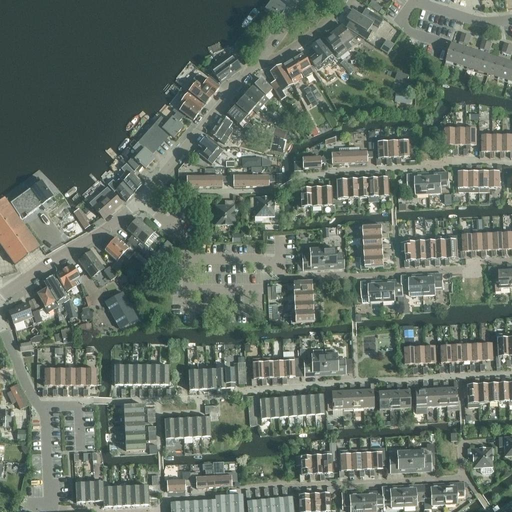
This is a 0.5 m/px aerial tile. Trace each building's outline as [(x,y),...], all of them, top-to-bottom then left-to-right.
[(268,11),(277,19),(284,10),(271,0),(264,8),(268,11)] [(349,23),(346,28),(348,29),(358,36),(367,41),(372,32),(369,30),(372,25),(378,28),(383,21),(365,9),(361,16),(352,11),(345,21),(349,23)] [(342,26),(333,33),(347,51),(352,48),(348,44),(353,40),(358,36),(348,29),(346,31),(342,26)] [(395,32),(392,37),(390,40),(395,43),(400,35),(395,32)] [(347,51),(333,33),(324,40),(338,59),(347,51)] [(335,60),(332,56),(320,41),(309,49),(315,56),(309,60),(318,71),(323,67),(324,68),(335,60)] [(393,47),(385,42),(380,50),(388,55),(393,47)] [(457,65),(463,48),(452,45),(447,62),(457,65)] [(463,48),(457,65),(468,69),(473,51),(463,48)] [(473,51),(468,69),(478,72),(483,55),(473,51)] [(293,60),(304,78),(313,73),(310,68),(311,68),(303,54),(302,54),(301,55),(300,55),(298,56),(297,57),(293,60)] [(494,58),(483,55),(478,72),(488,75),(494,58)] [(221,84),(241,70),(240,68),(241,67),(238,64),(238,65),(232,56),(212,71),(221,84)] [(504,61),(494,58),(488,75),(499,78),(504,61)] [(283,65),(282,66),(290,80),(293,85),(299,81),(302,78),(292,60),(288,63),(286,63),(284,64),(283,65)] [(340,64),(349,76),(354,72),(344,60),(340,64)] [(511,71),(511,63),(504,61),(499,78),(509,82),(511,71)] [(290,80),(282,66),(281,66),(269,73),(274,82),(270,85),(280,101),(285,98),(281,91),(293,84),(290,80)] [(395,78),(408,82),(410,75),(397,71),(395,78)] [(220,88),(208,79),(205,84),(201,81),(202,79),(197,75),(190,84),(193,87),(189,92),(205,106),(213,96),(220,88)] [(254,85),(265,97),(272,103),(275,100),(269,93),(272,91),(261,79),(254,85)] [(326,79),(325,79),(320,82),(325,92),(331,88),(326,79)] [(303,90),(309,99),(314,97),(308,87),(303,90)] [(252,88),(244,98),(259,111),(267,102),(252,88)] [(395,103),(408,103),(409,94),(396,93),(395,103)] [(180,111),(193,121),(204,107),(187,94),(183,100),(181,103),(184,105),(180,111)] [(244,98),(236,107),(251,120),(259,111),(244,98)] [(251,120),(236,107),(228,116),(239,126),(245,120),(248,123),(251,120)] [(258,116),(268,121),(269,117),(260,113),(258,116)] [(167,124),(161,118),(157,123),(168,134),(173,138),(182,129),(176,123),(179,119),(175,115),(167,124)] [(316,129),(309,116),(304,118),(311,132),(316,129)] [(222,117),(215,126),(230,136),(233,132),(229,130),(232,124),(222,117)] [(157,123),(138,145),(149,155),(168,134),(157,123)] [(260,131),(268,134),(269,132),(272,132),(273,129),(262,125),(260,131)] [(230,136),(215,126),(209,135),(220,142),(224,136),(228,139),(230,136)] [(456,146),(456,130),(445,130),(445,146),(456,146)] [(466,130),(456,130),(456,146),(466,146),(466,130)] [(477,130),(466,130),(466,146),(477,146),(477,130)] [(229,141),(235,144),(238,140),(233,136),(229,141)] [(511,136),(503,137),(503,153),(501,153),(501,160),(505,160),(505,153),(511,153),(511,136)] [(493,153),(492,137),(482,137),(482,153),(480,153),(480,160),(485,160),(484,153),(490,153),(493,153)] [(503,137),(492,137),(493,153),(490,153),(490,160),(495,160),(495,153),(501,153),(503,153),(503,137)] [(198,147),(203,150),(199,155),(212,166),(223,152),(205,138),(198,147)] [(408,142),(398,142),(398,159),(396,159),(397,165),(401,165),(401,159),(409,158),(409,154),(413,154),(412,148),(413,148),(412,139),(408,139),(408,142)] [(398,142),(387,143),(388,159),(386,159),(386,166),(391,166),(390,159),(396,159),(398,159),(398,142)] [(388,159),(387,143),(377,143),(378,159),(376,159),(376,166),(381,166),(380,160),(386,159),(388,159)] [(135,160),(146,169),(155,159),(149,155),(138,145),(133,150),(139,155),(135,160)] [(326,155),(326,158),(326,161),(332,160),(332,166),(349,165),(349,149),(339,150),(339,154),(326,155)] [(359,149),(349,149),(349,165),(367,164),(367,159),(373,158),(372,152),(359,153),(359,149)] [(242,161),(242,168),(260,167),(261,167),(261,166),(260,158),(244,159),(242,159),(242,161)] [(326,164),(326,161),(326,158),(302,159),(303,170),(321,169),(321,164),(326,164)] [(270,161),(262,159),(262,167),(270,167),(270,161)] [(122,169),(126,173),(119,179),(134,194),(141,186),(142,186),(133,176),(135,174),(126,165),(122,169)] [(469,173),(471,173),(471,167),(467,167),(467,173),(459,173),(459,194),(469,194),(469,173)] [(477,173),(471,173),(469,173),(469,194),(479,194),(479,173),(482,173),(481,167),(477,167),(477,173)] [(487,173),(482,173),(479,173),(479,194),(490,194),(490,189),(490,173),(492,173),(492,167),(487,167),(487,173)] [(498,173),(492,173),(490,173),(490,189),(500,189),(500,173),(502,173),(502,167),(498,167),(498,173)] [(228,170),(228,177),(228,183),(233,183),(233,188),(251,188),(251,177),(233,177),(233,170),(228,170)] [(375,180),(369,180),(367,180),(368,199),(378,198),(377,180),(379,180),(379,173),(375,173),(375,180)] [(385,179),(379,180),(377,180),(378,198),(389,198),(388,180),(390,180),(389,173),(385,173),(385,179)] [(355,181),(349,181),(347,181),(348,200),(358,199),(357,181),(359,181),(359,174),(355,174),(355,181)] [(365,180),(359,181),(357,181),(358,199),(368,199),(367,180),(369,180),(369,174),(365,174),(365,180)] [(448,174),(428,175),(429,196),(442,195),(442,190),(449,190),(448,174)] [(347,181),(349,181),(349,175),(344,175),(345,181),(336,182),(337,200),(348,200),(347,181)] [(429,196),(428,175),(408,176),(409,192),(417,191),(417,196),(429,196)] [(204,189),(204,177),(181,177),(181,183),(187,183),(187,189),(204,189)] [(228,177),(204,177),(204,189),(222,189),(222,183),(228,183),(228,177)] [(274,177),(251,177),(251,188),(269,188),(269,183),(274,183),(274,177)] [(115,183),(113,181),(108,186),(114,193),(116,191),(126,202),(134,194),(119,179),(115,183)] [(21,221),(53,199),(41,182),(10,204),(21,221)] [(329,189),(323,189),(321,189),(322,208),(332,207),(332,189),(333,189),(333,182),(329,182),(329,189)] [(311,190),(313,190),(313,183),(308,183),(309,190),(300,190),(300,200),(296,200),(297,209),(312,208),(311,190)] [(319,189),(313,190),(311,190),(312,208),(322,208),(321,189),(323,189),(323,183),(318,183),(319,189)] [(111,192),(94,208),(104,220),(121,204),(111,192)] [(250,198),(250,208),(255,208),(255,218),(274,218),(274,198),(250,198)] [(0,202),(0,245),(15,266),(40,248),(4,199),(0,202)] [(215,207),(215,226),(235,226),(235,202),(225,202),(225,206),(215,207)] [(79,209),(75,212),(85,229),(90,226),(79,209)] [(137,249),(143,254),(151,245),(147,241),(154,233),(137,219),(127,231),(135,237),(130,243),(137,249)] [(364,227),(364,238),(383,237),(383,239),(389,239),(389,234),(382,235),(382,226),(364,227)] [(232,235),(232,243),(242,242),(242,234),(232,235)] [(504,234),(493,235),(494,251),(492,251),(492,258),(497,258),(496,251),(502,251),(504,251),(504,234)] [(511,234),(504,234),(504,251),(502,251),(503,257),(507,257),(506,251),(511,250),(511,234)] [(493,235),(483,236),(484,252),(482,252),(482,258),(486,258),(486,252),(492,251),(494,251),(493,235)] [(474,252),(473,236),(462,237),(463,252),(461,252),(462,259),(466,259),(466,253),(472,252),(474,252)] [(483,236),(473,236),(474,252),(472,252),(472,259),(476,259),(476,252),(482,252),(484,252),(483,236)] [(167,256),(170,239),(157,237),(154,253),(167,256)] [(365,247),(365,248),(383,247),(383,249),(390,249),(389,245),(383,245),(383,239),(383,237),(364,238),(364,239),(362,240),(361,242),(361,244),(362,246),(365,247)] [(457,237),(447,238),(448,260),(446,260),(446,267),(450,266),(450,260),(458,260),(457,237)] [(134,254),(116,238),(109,246),(106,247),(106,250),(105,251),(117,262),(123,255),(128,260),(134,254)] [(436,238),(437,242),(438,261),(435,261),(436,267),(440,267),(440,261),(446,260),(448,260),(447,238),(436,238)] [(418,262),(417,243),(415,241),(413,239),(410,239),(407,241),(406,244),(401,244),(402,253),(406,253),(406,262),(405,262),(405,269),(409,269),(409,262),(415,262),(418,262)] [(129,242),(127,244),(135,252),(137,249),(130,243),(129,242)] [(437,242),(427,243),(428,261),(425,261),(426,268),(430,268),(429,261),(435,261),(438,261),(437,242)] [(427,243),(417,243),(418,262),(415,262),(415,268),(420,268),(419,262),(425,261),(428,261),(427,243)] [(361,258),(361,259),(384,257),(384,259),(390,259),(390,255),(384,255),(383,249),(383,247),(365,248),(365,258),(361,258)] [(335,249),(323,250),(324,271),(344,270),(343,254),(335,254),(335,249)] [(324,271),(323,250),(310,250),(310,256),(303,256),(303,272),(324,271)] [(104,269),(91,252),(79,261),(91,278),(104,269)] [(127,262),(140,274),(143,270),(147,273),(151,268),(148,265),(149,264),(135,252),(134,254),(128,260),(127,262)] [(384,257),(361,259),(362,271),(369,271),(369,269),(384,268),(384,270),(391,269),(390,265),(384,265),(384,259),(384,257)] [(510,271),(511,271),(511,269),(511,265),(507,265),(508,271),(499,272),(500,281),(495,281),(496,293),(501,293),(501,290),(511,290),(510,271)] [(76,280),(79,278),(72,266),(56,275),(64,287),(67,292),(76,287),(74,283),(77,282),(76,280)] [(104,272),(111,281),(117,277),(109,268),(104,272)] [(443,275),(422,276),(423,297),(436,296),(436,291),(443,291),(443,275)] [(402,277),(402,281),(403,293),(410,293),(411,298),(423,297),(422,276),(402,277)] [(69,301),(54,277),(44,283),(53,297),(58,293),(65,304),(69,301)] [(402,281),(382,282),(383,303),(396,302),(395,297),(403,297),(403,293),(402,281)] [(129,282),(124,289),(129,293),(135,287),(131,283),(129,282)] [(293,283),(294,293),(312,292),(312,282),(293,283)] [(383,303),(382,282),(362,283),(363,304),(383,303)] [(40,300),(45,308),(48,314),(56,309),(55,306),(54,303),(47,290),(43,292),(41,291),(39,293),(39,294),(38,295),(41,300),(40,300)] [(294,293),(294,303),(313,302),(312,292),(294,293)] [(105,304),(120,330),(137,320),(122,294),(105,304)] [(86,298),(88,307),(94,305),(91,296),(86,298)] [(294,303),(295,313),(295,314),(313,313),(313,302),(294,303)] [(9,312),(13,325),(32,318),(27,304),(21,306),(21,308),(9,312)] [(90,308),(82,310),(85,319),(92,317),(90,308)] [(33,313),(37,324),(42,322),(38,311),(33,313)] [(295,314),(295,313),(290,314),(291,325),(314,323),(313,313),(295,314)] [(80,325),(81,334),(92,332),(91,324),(80,325)] [(498,358),(508,357),(507,335),(496,335),(498,358)] [(19,345),(20,352),(33,350),(32,343),(19,345)] [(481,345),(471,346),(472,362),(482,362),(481,345)] [(492,345),(481,345),(482,362),(493,361),(492,345)] [(461,346),(450,347),(451,363),(461,363),(461,346)] [(471,346),(461,346),(461,363),(472,362),(471,346)] [(451,363),(450,347),(440,347),(441,364),(451,363)] [(424,348),(414,349),(415,365),(425,365),(424,348)] [(435,348),(424,348),(425,365),(436,364),(435,348)] [(415,365),(414,349),(403,349),(404,366),(415,365)] [(337,355),(324,356),(325,377),(345,376),(345,360),(337,360),(337,355)] [(325,377),(324,356),(312,356),(312,361),(304,362),(305,378),(325,377)] [(283,358),(284,363),(284,379),(282,379),(282,385),(287,385),(286,379),(295,378),(294,369),(299,368),(298,359),(294,360),(294,358),(283,358)] [(264,380),(263,359),(252,360),(253,380),(252,380),(252,387),(256,387),(256,380),(262,380),(264,380)] [(273,359),(263,359),(264,380),(262,380),(262,387),(266,386),(266,380),(272,380),(274,379),(273,363),(273,359)] [(284,363),(273,363),(274,379),(272,380),(272,386),(277,386),(276,379),(282,379),(284,379),(284,363)] [(238,364),(239,385),(246,385),(245,364),(238,364)] [(37,380),(45,380),(45,371),(46,371),(46,366),(37,366),(37,380)] [(123,387),(123,367),(114,367),(114,387),(123,387)] [(132,367),(123,367),(123,387),(133,387),(132,367)] [(142,367),(132,367),(133,387),(142,387),(142,367)] [(151,367),(142,367),(142,387),(151,387),(151,367)] [(160,367),(151,367),(151,387),(160,387),(160,367)] [(169,367),(160,367),(160,387),(169,386),(169,367)] [(45,371),(45,380),(45,387),(55,387),(55,370),(46,371),(45,371)] [(65,370),(55,370),(55,387),(65,387),(65,370)] [(75,370),(65,370),(65,387),(76,387),(75,370)] [(86,370),(75,370),(76,387),(86,387),(86,370)] [(96,370),(86,370),(86,387),(96,387),(96,370)] [(225,370),(216,371),(217,390),(226,390),(225,370)] [(234,370),(225,370),(226,390),(235,389),(234,370)] [(207,371),(198,372),(198,391),(208,391),(207,371)] [(216,371),(207,371),(208,391),(217,390),(216,371)] [(198,391),(198,372),(188,372),(189,392),(198,391)] [(495,385),(489,385),(487,385),(488,404),(498,403),(497,385),(500,385),(499,378),(495,379),(495,385)] [(505,384),(500,385),(497,385),(498,403),(508,403),(509,407),(508,384),(510,384),(509,378),(505,378),(505,384)] [(477,386),(479,386),(479,379),(475,380),(475,386),(463,387),(464,399),(467,399),(468,409),(478,409),(477,386)] [(485,385),(479,386),(477,386),(478,409),(479,408),(478,404),(488,404),(487,385),(489,385),(489,379),(485,379),(485,385)] [(454,389),(448,389),(446,389),(447,408),(447,411),(459,410),(459,398),(457,398),(457,389),(458,389),(458,382),(454,383),(454,389)] [(434,390),(428,390),(425,391),(426,409),(437,408),(436,390),(438,390),(438,383),(433,384),(434,390)] [(444,390),(438,390),(436,390),(437,408),(447,408),(446,389),(448,389),(448,383),(443,383),(444,390)] [(13,404),(18,402),(21,409),(30,405),(20,384),(6,391),(13,404)] [(370,391),(364,391),(362,391),(363,410),(374,409),(373,391),(375,391),(374,384),(370,385),(370,391)] [(425,391),(428,390),(427,384),(423,384),(423,391),(415,391),(416,409),(416,415),(427,415),(426,409),(425,391)] [(350,392),(344,392),(342,392),(343,411),(353,410),(352,392),(354,392),(354,385),(350,386),(350,392)] [(360,392),(354,392),(352,392),(353,410),(363,410),(362,391),(364,391),(364,385),(360,385),(360,392)] [(397,392),(391,392),(389,392),(390,411),(400,410),(399,392),(401,392),(401,385),(397,386),(397,392)] [(407,392),(401,392),(399,392),(400,410),(411,410),(410,392),(411,392),(411,385),(407,385),(407,392)] [(342,392),(344,392),(344,386),(340,386),(340,393),(331,393),(332,399),(327,400),(327,412),(343,411),(342,392)] [(389,392),(391,392),(391,386),(386,386),(387,393),(378,393),(379,411),(390,411),(389,392)] [(323,396),(314,397),(315,416),(325,415),(323,396)] [(314,397),(305,398),(306,417),(315,416),(314,397)] [(296,398),(287,399),(288,418),(297,418),(296,398)] [(305,398),(296,398),(297,418),(306,417),(305,398)] [(287,399),(278,400),(279,419),(288,418),(287,399)] [(270,420),(269,400),(260,401),(261,421),(270,420)] [(278,400),(269,400),(270,420),(279,419),(278,400)] [(124,406),(124,415),(144,414),(143,405),(124,406)] [(210,415),(210,419),(210,422),(219,421),(218,407),(205,407),(205,415),(210,415)] [(124,415),(125,425),(144,424),(144,414),(124,415)] [(192,419),(183,420),(184,439),(193,439),(192,419)] [(201,419),(192,419),(193,439),(202,438),(201,419)] [(210,419),(201,419),(202,438),(211,438),(210,422),(210,419)] [(175,440),(174,420),(164,421),(165,440),(175,440)] [(183,420),(174,420),(175,440),(184,439),(183,420)] [(125,425),(125,434),(145,433),(144,424),(125,425)] [(125,434),(126,443),(145,442),(145,433),(125,434)] [(511,437),(499,438),(499,448),(504,448),(504,458),(511,457),(511,437)] [(145,442),(126,443),(126,452),(145,451),(145,442)] [(422,452),(410,452),(411,474),(431,473),(431,464),(435,464),(434,445),(427,445),(427,449),(422,449),(422,452)] [(384,449),(371,450),(372,471),(370,471),(370,477),(374,477),(374,471),(382,470),(382,461),(385,461),(384,449)] [(473,469),(481,469),(481,474),(483,475),(492,475),(493,473),(493,469),(493,468),(492,449),(467,450),(468,460),(473,460),(473,469)] [(371,450),(360,451),(361,471),(360,471),(360,478),(364,477),(364,471),(370,471),(372,471),(371,450)] [(351,472),(350,451),(340,452),(341,472),(339,472),(339,479),(344,478),(343,472),(349,472),(351,472)] [(360,451),(350,451),(351,472),(349,472),(350,478),(354,478),(354,472),(360,471),(361,471),(360,451)] [(332,452),(321,453),(322,475),(320,475),(320,482),(325,481),(324,475),(333,475),(332,452)] [(411,474),(410,452),(397,453),(397,458),(390,459),(391,475),(411,474)] [(311,453),(311,457),(312,476),(310,476),(310,482),(314,482),(314,476),(320,475),(322,475),(321,453),(311,453)] [(312,476),(311,457),(296,458),(297,467),(301,467),(301,476),(300,476),(300,483),(304,483),(304,476),(310,476),(312,476)] [(237,476),(214,478),(214,489),(232,488),(232,483),(237,482),(237,476)] [(152,487),(148,487),(149,494),(160,494),(159,477),(152,477),(152,487)] [(190,479),(190,481),(191,485),(196,484),(196,490),(214,489),(214,478),(190,479)] [(191,485),(190,481),(167,482),(167,493),(185,492),(185,487),(191,487),(191,485)] [(95,503),(103,503),(104,503),(103,489),(103,483),(94,484),(95,503)] [(76,504),(86,503),(85,484),(75,484),(76,504)] [(86,503),(95,503),(94,484),(85,484),(86,503)] [(463,484),(443,485),(444,506),(457,505),(456,500),(464,500),(463,484)] [(443,485),(423,486),(424,502),(431,502),(432,507),(444,506),(443,485)] [(423,486),(403,487),(404,508),(416,507),(416,502),(424,502),(423,486)] [(137,487),(126,488),(127,507),(138,507),(137,487)] [(148,487),(137,487),(138,507),(149,506),(149,494),(148,487)] [(382,488),(382,492),(383,504),(391,504),(391,509),(404,508),(403,487),(382,488)] [(104,503),(103,503),(104,509),(116,508),(115,488),(103,489),(104,503)] [(126,488),(115,488),(116,508),(127,507),(126,488)] [(327,495),(321,495),(319,495),(319,511),(330,511),(330,495),(331,495),(331,488),(327,488),(327,495)] [(310,511),(310,496),(311,496),(311,489),(307,490),(307,496),(298,496),(299,511),(310,511)] [(317,495),(311,496),(310,496),(310,511),(319,511),(319,495),(321,495),(321,489),(317,489),(317,495)] [(382,492),(362,493),(363,511),(375,511),(375,508),(383,508),(383,504),(382,492)] [(363,511),(362,493),(342,494),(343,510),(350,510),(350,511),(363,511)] [(243,511),(243,496),(233,497),(234,511),(243,511)] [(215,498),(215,502),(216,502),(216,511),(225,511),(224,497),(215,498)] [(234,511),(233,497),(224,497),(225,511),(234,511)] [(293,511),(292,498),(283,499),(284,511),(293,511)] [(284,511),(283,499),(274,500),(275,511),(284,511)] [(275,511),(274,500),(265,501),(266,511),(275,511)] [(266,511),(265,501),(256,502),(256,511),(266,511)] [(206,511),(206,502),(197,503),(197,511),(206,511)] [(215,502),(206,502),(206,511),(216,511),(216,502),(215,502)] [(256,511),(256,502),(247,503),(247,511),(256,511)] [(189,511),(189,503),(180,504),(180,511),(189,511)] [(197,511),(197,503),(189,503),(189,511),(197,511)]
